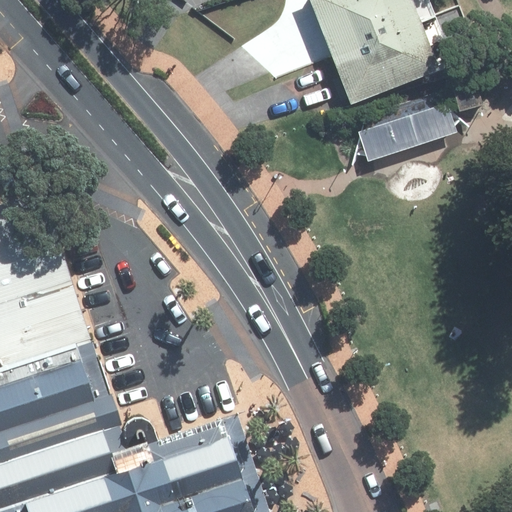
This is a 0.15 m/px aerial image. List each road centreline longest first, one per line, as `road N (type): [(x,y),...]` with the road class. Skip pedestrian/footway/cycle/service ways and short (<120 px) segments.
road 1 (primary): [(215,220),(300,361),(366,511)]
road 2 (primary): [(215,220),(129,153),(0,4)]
road 3 (primary): [(51,0),(170,130),(215,220)]
